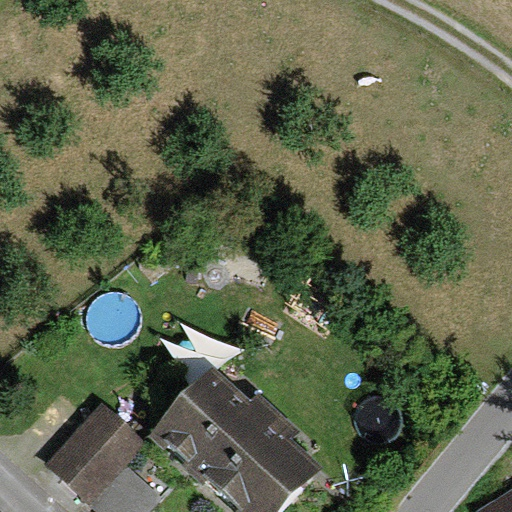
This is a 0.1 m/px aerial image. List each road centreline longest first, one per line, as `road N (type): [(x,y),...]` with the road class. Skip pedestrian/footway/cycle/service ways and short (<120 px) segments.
road 1 (residential): [(414,511),(511,397)]
road 2 (track): [(398,0),(511,70)]
